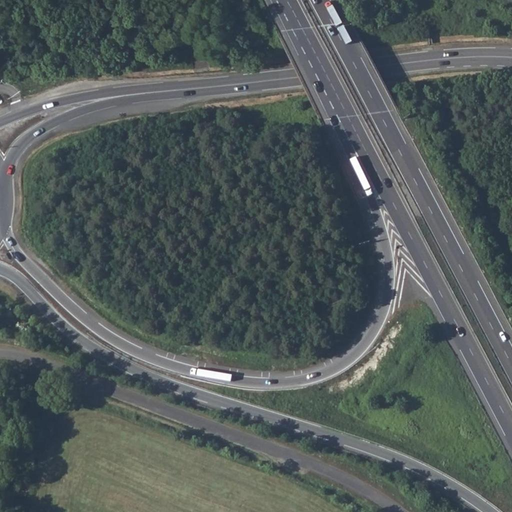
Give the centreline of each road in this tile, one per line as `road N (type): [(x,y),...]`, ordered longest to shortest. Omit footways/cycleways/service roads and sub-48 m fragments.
road 1 (trunk): [(350,122),(347,144),(385,237),(388,292),(369,338),(319,376),(275,383),(218,378),(135,352),(35,271),(3,218)]
road 2 (motorway): [(0,271),(104,358),(151,382),(369,447),(490,511)]
road 3 (unclassified): [(0,352),(288,451),(394,511)]
road 4 (primary): [(511,57),(460,56),(88,103)]
road 5 (motorway): [(511,364),(320,0)]
road 6 (motorway): [(350,122),(511,431)]
road 7 (trunk): [(287,0),(350,122)]
